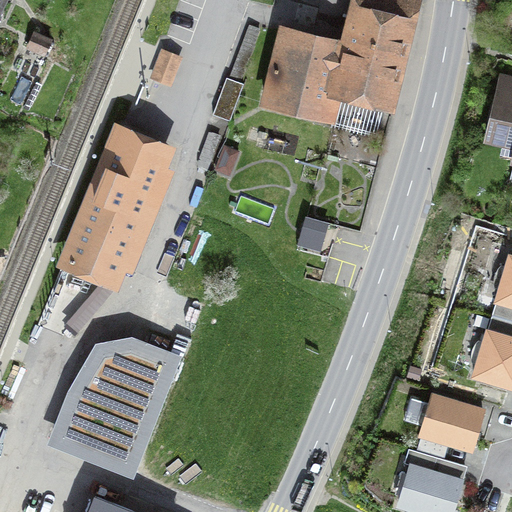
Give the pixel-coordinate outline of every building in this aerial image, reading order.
[(337,92),(386,105),(411,0),(352,0),(341,42),(349,44),(337,92)] [(341,42),(284,28),(265,103),(317,116),(324,89),(337,92),(349,44),(341,42)] [(50,40),(34,33),(28,47),(44,54),(50,40)] [(178,58),(164,53),(155,76),(169,81),(178,58)] [(216,104),(213,114),(230,120),(243,83),(228,78),(218,105),(216,104)] [(511,91),(500,89),(489,138),(511,143),(511,91)] [(68,261),(112,279),(165,149),(121,132),(68,261)] [(330,252),(336,221),(307,215),(301,246),(330,252)] [(511,255),(510,255),(492,315),(511,320),(511,255)] [(511,320),(492,315),(474,375),(511,386),(511,320)] [(169,340),(152,333),(148,344),(165,351),(169,340)] [(147,344),(140,363),(133,360),(130,367),(98,354),(81,395),(140,419),(167,353),(147,344)] [(471,449),(483,409),(433,394),(421,434),(471,449)] [(124,461),(139,420),(81,399),(66,440),(124,461)] [(399,504),(426,511),(450,511),(465,465),(409,448),(404,462),(411,464),(399,504)] [(136,511),(95,495),(88,511),(136,511)]
